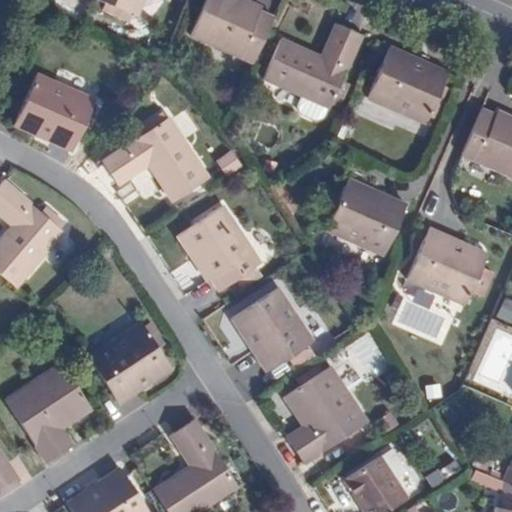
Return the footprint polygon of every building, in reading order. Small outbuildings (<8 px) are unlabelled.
[(97,0),(121,10),(135,16),(140,18),(148,0),(97,0)] [(252,64),(274,16),(261,11),(238,2),(238,0),(207,0),(190,37),(252,64)] [(238,0),(238,2),(261,11),(263,7),(249,0),(238,0)] [(132,21),(135,16),(121,10),(120,15),(132,21)] [(332,108),(336,98),(363,36),(335,25),(322,55),(282,38),(264,81),(331,111),(332,108)] [(450,73),(390,47),(367,99),(427,126),(450,73)] [(52,139),(50,145),(72,154),(96,97),(38,73),(16,122),(52,139)] [(342,102),(336,98),(332,108),(339,112),(342,102)] [(481,108),(460,157),(511,178),(511,121),(496,114),(481,108)] [(511,121),(511,114),(499,109),(496,114),(511,121)] [(172,117),(104,160),(120,187),(149,169),(172,204),(211,178),(172,117)] [(16,122),(13,128),(29,136),(50,145),(52,139),(16,122)] [(382,198),(385,193),(349,177),(347,183),(382,198)] [(0,238),(0,274),(18,290),(65,233),(5,180),(0,185),(0,217),(10,227),(0,238)] [(409,204),(385,193),(382,198),(347,183),(326,233),(385,258),(409,204)] [(196,258),(210,281),(218,292),(263,264),(225,205),(176,236),(192,261),(196,258)] [(465,306),(487,258),(452,243),(453,238),(431,227),(406,280),(465,306)] [(452,243),(487,258),(489,254),(453,238),(452,243)] [(206,283),(210,281),(196,258),(192,261),(206,283)] [(281,288),(235,316),(257,350),(253,353),(267,373),(316,342),(281,288)] [(257,350),(235,316),(229,319),(253,353),(257,350)] [(135,387),(169,365),(141,321),(86,356),(119,405),(139,393),(135,387)] [(5,399),(46,463),(74,446),(64,430),(93,411),(62,363),(5,399)] [(172,371),(169,365),(135,387),(139,393),(172,371)] [(332,365),(283,397),(303,427),(287,437),(305,465),(370,422),(332,365)] [(151,489),(166,511),(204,511),(239,488),(195,420),(169,437),(189,466),(151,489)] [(0,494),(19,481),(0,452),(0,494)] [(365,511),(386,511),(409,497),(382,456),(343,481),(365,511)] [(511,459),(503,482),(511,485),(511,459)] [(149,511),(118,464),(96,478),(100,485),(68,505),(73,511),(149,511)] [(100,485),(96,478),(65,499),(68,505),(100,485)] [(511,511),(511,485),(503,482),(498,507),(493,506),(492,511),(511,511)]
